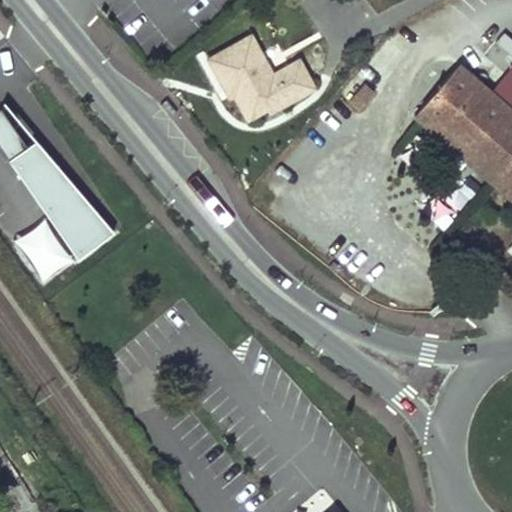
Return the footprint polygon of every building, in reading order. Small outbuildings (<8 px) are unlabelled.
[(511,37),(503,31),(496,42),(511,52),(511,37)] [(406,43),(393,32),(340,93),(359,110),(406,56),(400,49),(406,43)] [(251,36),(208,60),(225,90),(235,84),(253,116),(267,108),(283,99),(286,105),(313,89),(297,61),(273,74),(251,36)] [(511,109),(457,63),(413,114),(511,197),(511,109)] [(235,84),(225,90),(230,99),(233,97),(246,120),(253,116),(235,84)] [(283,99),(267,108),(271,114),(286,105),(283,99)] [(0,153),(75,259),(112,232),(35,144),(26,150),(0,114),(0,153)] [(426,215),(453,229),(482,176),(456,161),(426,215)]
